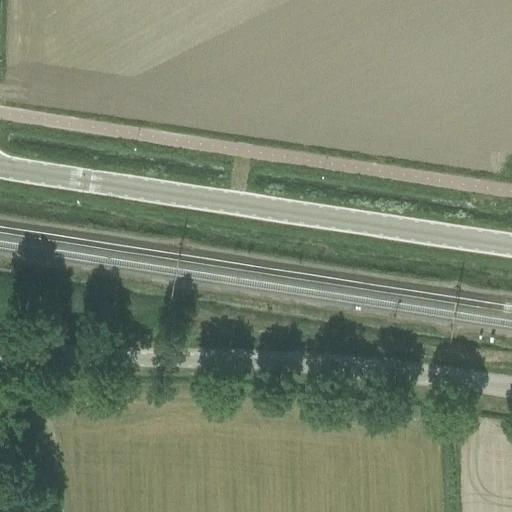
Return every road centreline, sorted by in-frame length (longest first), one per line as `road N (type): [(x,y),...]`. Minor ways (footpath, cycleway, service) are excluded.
road 1 (tertiary): [(511,246),(0,168)]
road 2 (unclassified): [(511,393),(323,365),(0,354)]
